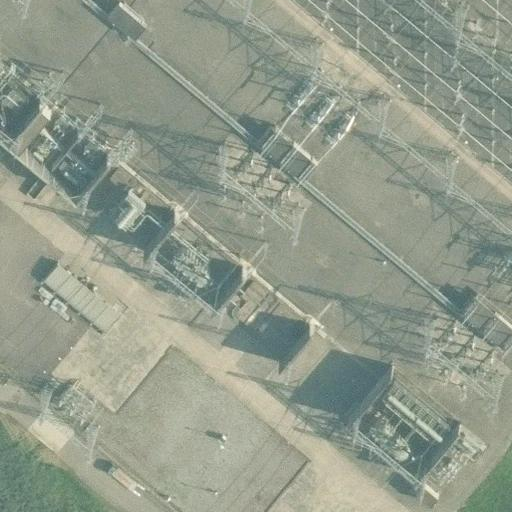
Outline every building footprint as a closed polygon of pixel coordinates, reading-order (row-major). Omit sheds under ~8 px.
[(132,40),(144,26),(119,4),(106,18),(132,40)] [(20,143),(52,105),(44,99),(12,136),(20,143)] [(303,176),(317,159),(272,120),(258,136),(303,176)] [(104,330),(120,311),(59,260),(43,279),(104,330)] [(506,345),(511,337),(511,322),(474,290),(460,307),(506,345)]
